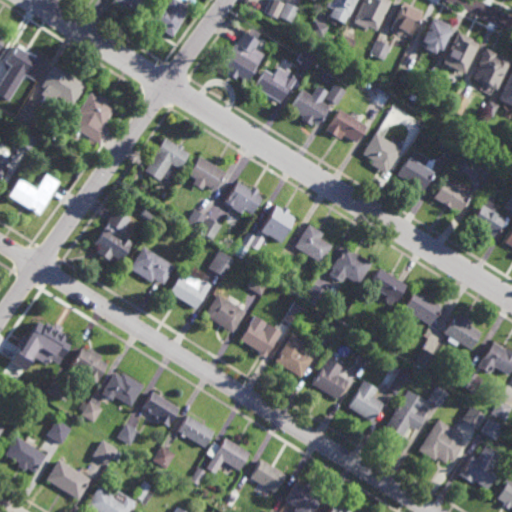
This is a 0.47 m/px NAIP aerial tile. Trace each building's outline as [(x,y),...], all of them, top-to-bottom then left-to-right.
[(145,0),(137,15),(124,7),(121,12),(108,4),(110,0),(145,0)] [(176,0),(188,7),(170,36),(143,19),(155,1),(163,6),(167,0),(176,0)] [(273,19),(261,13),(267,0),(273,0),(281,4),(273,19)] [(353,0),(345,17),(344,16),(340,24),(326,17),(329,9),(322,6),(325,0),(353,0)] [(374,31),(366,27),(364,30),(351,23),(353,20),(351,20),(360,0),(385,0),(388,1),(374,31)] [(288,22),(276,16),(283,2),(296,8),(288,22)] [(406,6),(407,5),(412,7),(411,9),(417,11),(406,35),(398,32),(396,36),(385,31),(388,25),(387,25),(398,2),(406,6)] [(248,14),(242,10),(246,6),(251,10),(248,14)] [(446,25),(443,30),(445,31),(435,52),(431,50),(429,54),(418,49),(420,45),(413,42),(423,21),(427,23),(429,17),(446,25)] [(319,39),(305,31),(311,20),(325,28),(319,39)] [(252,49),(261,54),(245,81),(235,75),(233,78),(224,73),(226,70),(217,64),(226,48),(229,49),(232,43),(234,44),(242,32),(257,41),(252,49)] [(463,70),(441,60),(454,32),(470,39),(469,41),(475,44),(463,70)] [(347,52),(334,47),(340,34),(352,40),(347,52)] [(381,59),(368,53),(374,40),(387,46),(381,59)] [(32,57),(33,55),(43,61),(31,80),(2,63),(12,46),(32,57)] [(306,68),(294,61),(301,49),(313,56),(306,68)] [(495,88),(492,87),(489,94),(479,89),(482,82),(470,77),(476,64),(473,63),(480,49),(507,61),(495,88)] [(511,104),(498,98),(502,88),(511,64),(511,104)] [(70,106),(54,97),(51,102),(38,95),(42,88),(39,87),(51,65),(83,85),(70,106)] [(282,71),(283,69),(287,71),(285,74),(293,79),(287,89),(286,89),(278,102),(252,86),(262,70),(271,75),(276,68),(282,71)] [(432,89),(423,85),(429,72),(438,76),(432,89)] [(334,104),(323,96),(332,82),(343,89),(334,104)] [(320,101),(327,105),(315,124),(310,121),(308,124),(298,118),(300,115),(288,108),(299,90),(308,96),(314,86),(324,93),(320,101)] [(381,107),(370,100),(377,88),(388,95),(381,107)] [(95,97),(97,94),(109,102),(107,105),(112,108),(101,126),(107,130),(97,145),(70,127),(78,115),(74,113),(88,92),(95,97)] [(413,101),(407,99),(410,92),(416,95),(413,101)] [(459,115),(448,110),(456,92),(467,97),(459,115)] [(492,116),(483,112),(488,100),(497,104),(492,116)] [(29,124),(16,117),(24,103),(37,110),(29,124)] [(353,141),(341,133),(339,137),(324,128),(336,108),(363,124),(353,141)] [(27,151),(15,143),(23,130),(36,138),(27,151)] [(386,169),(359,152),(372,131),(399,148),(386,169)] [(175,146),(177,143),(182,147),(181,148),(187,152),(177,168),(169,163),(158,180),(143,170),(154,153),(153,152),(162,137),(175,146)] [(0,171),(8,158),(0,153),(0,171)] [(213,190),(203,184),(200,189),(191,183),(194,178),(187,174),(198,155),(224,171),(213,190)] [(420,189),(395,174),(406,155),(432,170),(420,189)] [(38,214),(8,194),(19,178),(35,189),(45,174),(59,183),(38,214)] [(456,212),(431,196),(443,178),(468,193),(456,212)] [(248,188),(251,185),(257,189),(255,192),(261,196),(250,213),(243,209),(240,213),(230,206),(230,205),(224,201),(237,180),(248,188)] [(511,211),(503,206),(511,193),(511,211)] [(492,236),(477,227),(478,225),(469,220),(480,203),(503,217),(492,236)] [(280,208),(281,205),(288,210),(287,212),(294,216),(279,241),(265,233),(264,235),(257,231),(273,204),(280,208)] [(120,231),(115,228),(112,233),(117,236),(118,234),(130,242),(119,260),(109,254),(106,259),(94,252),(98,246),(92,242),(101,226),(104,227),(106,223),(105,222),(113,208),(128,217),(120,231)] [(147,220),(139,215),(143,208),(151,214),(147,220)] [(197,229),(185,221),(193,208),(205,215),(197,229)] [(212,239),(197,230),(206,216),(220,225),(212,239)] [(322,233),(319,237),(330,245),(319,263),(293,246),(307,223),(322,233)] [(511,246),(503,241),(511,226),(511,246)] [(246,248),(239,244),(246,232),(253,236),(246,248)] [(162,284),(152,278),(150,281),(128,268),(141,246),(173,265),(162,284)] [(356,283),(344,276),(340,282),(327,274),(330,268),(329,267),(342,246),(369,262),(356,283)] [(221,276),(207,267),(217,249),(232,258),(221,276)] [(281,284),(268,276),(276,261),(290,269),(281,284)] [(393,300),(392,299),(389,304),(381,300),(384,295),(366,284),(377,267),(403,284),(393,300)] [(198,281),(199,279),(209,285),(194,309),(167,291),(178,275),(183,279),(187,273),(198,281)] [(259,295),(246,288),(255,274),(267,281),(259,295)] [(318,307),(304,298),(312,283),(327,292),(318,307)] [(428,325),(401,308),(412,289),(439,306),(428,325)] [(233,305),(235,302),(241,306),(240,309),(244,311),(231,332),(202,314),(216,293),(233,305)] [(291,323),(282,318),(293,301),(302,306),(291,323)] [(470,321),(468,325),(479,332),(468,349),(456,342),(454,346),(445,340),(447,336),(440,332),(451,314),(456,317),(458,313),(470,321)] [(54,362),(32,348),(29,353),(36,357),(27,372),(8,360),(35,316),(50,326),(47,330),(66,342),(54,362)] [(262,330),(267,323),(280,331),(264,357),(257,353),(258,351),(238,340),(249,322),(262,330)] [(299,377),(285,368),(284,370),(280,367),(281,365),(273,361),(291,332),(307,342),(301,352),(311,358),(299,377)] [(502,348),(503,347),(511,352),(511,364),(506,374),(492,365),(487,373),(475,365),(481,357),(491,341),(502,348)] [(85,351),(87,348),(100,356),(98,359),(105,363),(94,382),(82,375),(84,372),(70,364),(79,348),(85,351)] [(426,369),(413,362),(420,348),(434,356),(426,369)] [(362,368),(352,364),(356,356),(365,360),(362,368)] [(336,399),(310,383),(326,358),(341,366),(336,374),(347,381),(336,399)] [(394,394),(378,384),(390,364),(406,374),(394,394)] [(473,392),(458,383),(466,370),(481,379),(473,392)] [(119,374),(120,372),(142,385),(129,406),(112,396),(110,399),(100,393),(102,389),(112,372),(114,373),(115,371),(119,374)] [(57,399),(44,390),(53,376),(66,384),(57,399)] [(370,421),(346,407),(356,390),(355,390),(361,380),(375,388),(370,396),(381,403),(370,421)] [(437,407),(425,400),(434,385),(446,393),(437,407)] [(166,427),(153,419),(155,417),(140,407),(150,391),(178,408),(166,427)] [(502,420),(488,412),(497,399),(510,407),(502,420)] [(92,422),(79,414),(87,401),(100,409),(92,422)] [(416,411),(415,413),(422,417),(415,429),(407,425),(399,437),(382,427),(397,403),(409,410),(411,408),(416,411)] [(476,429),(460,419),(469,406),(484,416),(476,429)] [(202,448),(175,431),(186,415),(212,431),(202,448)] [(461,446),(452,461),(447,458),(444,463),(435,457),(433,460),(416,450),(436,418),(461,434),(456,442),(461,446)] [(495,440),(480,430),(488,418),(503,427),(495,440)] [(60,444),(44,435),(54,419),(69,428),(60,444)] [(128,445),(115,437),(123,423),(136,431),(128,445)] [(33,473),(25,468),(23,471),(14,466),(16,463),(2,454),(13,436),(44,455),(33,473)] [(248,452),(237,471),(231,467),(228,472),(217,466),(213,473),(204,468),(211,457),(206,453),(212,443),(217,447),(223,437),(248,452)] [(105,465),(91,456),(101,440),(115,449),(105,465)] [(164,469),(150,460),(159,445),(174,454),(164,469)] [(491,468),(497,471),(486,489),(472,480),(470,483),(457,475),(460,469),(461,470),(470,455),(476,458),(484,445),(499,455),(491,468)] [(117,461),(111,458),(116,451),(121,454),(117,461)] [(76,499),(43,479),(56,459),(88,479),(76,499)] [(273,493),(248,477),(259,459),(284,475),(273,493)] [(196,485),(188,480),(196,467),(204,471),(196,485)] [(140,501),(131,495),(141,480),(150,486),(140,501)] [(511,508),(496,498),(507,481),(511,485),(511,508)] [(302,487),(304,484),(311,488),(309,491),(320,498),(311,511),(293,511),(292,511),(295,506),(283,499),(294,482),(302,487)] [(110,494),(113,489),(133,501),(126,511),(95,511),(84,505),(96,485),(110,494)] [(231,508),(223,503),(232,490),(239,494),(231,508)]
